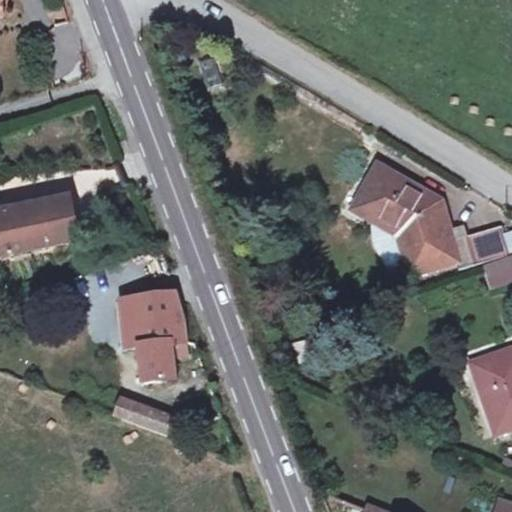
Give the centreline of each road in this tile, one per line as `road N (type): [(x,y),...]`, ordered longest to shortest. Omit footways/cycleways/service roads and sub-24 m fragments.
road 1 (secondary): [(102,0),(295,511)]
road 2 (unclassified): [(189,0),(511,189)]
